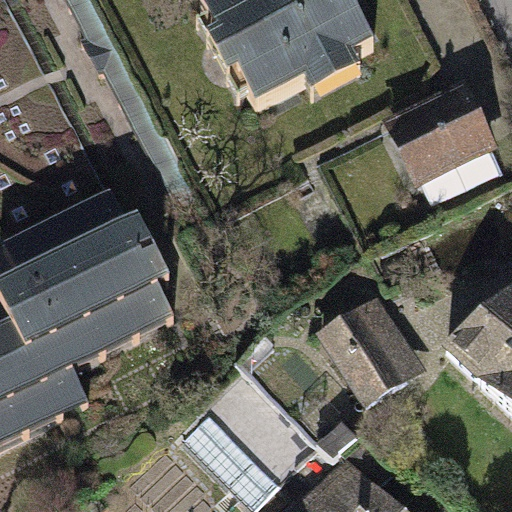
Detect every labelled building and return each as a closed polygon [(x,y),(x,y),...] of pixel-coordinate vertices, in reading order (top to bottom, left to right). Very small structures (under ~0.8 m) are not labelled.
[(226,0),(189,19),(250,138),(388,68),(352,0),(226,0)] [(457,98),(374,141),(415,218),(497,176),(457,98)] [(0,432),(179,344),(101,185),(0,235),(0,432)] [(417,387),(368,309),(311,345),(360,423),(417,387)] [(511,334),(494,318),(450,366),(511,422),(511,334)] [(310,511),(393,511),(349,471),(310,511)]
